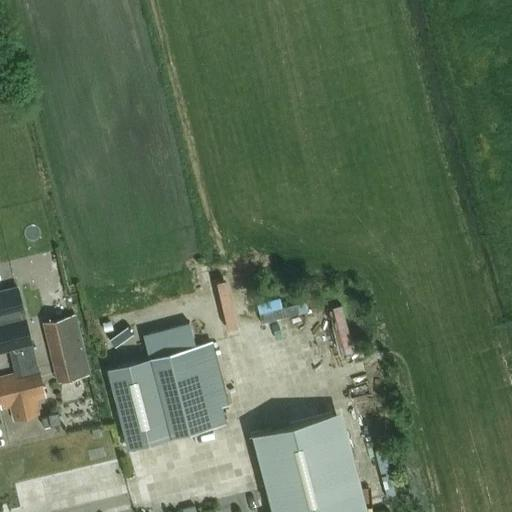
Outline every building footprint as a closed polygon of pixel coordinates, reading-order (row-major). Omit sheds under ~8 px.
[(37,366),(36,367),(30,343),(17,287),(0,290),(0,351),(8,349),(14,373),(0,376),(0,401),(2,408),(11,406),(15,420),(40,413),(36,399),(46,396),(37,366)] [(263,301),(270,319),(293,311),(287,293),(263,301)] [(91,369),(76,310),(44,318),(59,377),(91,369)] [(150,359),(165,355),(158,329),(143,333),(150,359)] [(229,403),(225,389),(213,343),(150,359),(169,434),(170,437),(226,422),(222,404),(229,403)] [(130,444),(169,434),(150,359),(111,369),(130,444)] [(339,406),(317,413),(249,432),(270,511),(268,511),(339,511),(365,505),(339,406)] [(49,414),(50,416),(43,418),(46,427),(62,422),(59,411),(49,414)]
